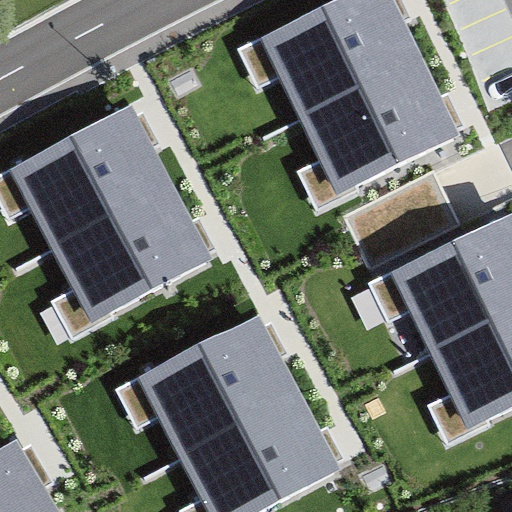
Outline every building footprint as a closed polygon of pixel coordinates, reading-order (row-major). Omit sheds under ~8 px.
[(418,66),(385,0),(361,0),(269,45),(306,120),(418,66)] [(455,142),(418,66),(306,120),(342,197),(455,142)] [(168,191),(128,116),(18,175),(58,249),(168,191)] [(208,265),(168,191),(58,249),(98,324),(208,265)] [(511,318),(511,224),(401,278),(437,354),(511,318)] [(511,412),(511,318),(437,354),(474,431),(511,412)] [(296,400),(256,326),(146,385),(186,459),(296,400)] [(266,511),(336,474),(296,400),(186,459),(213,511),(266,511)] [(0,511),(52,511),(14,451),(0,459),(0,511)]
